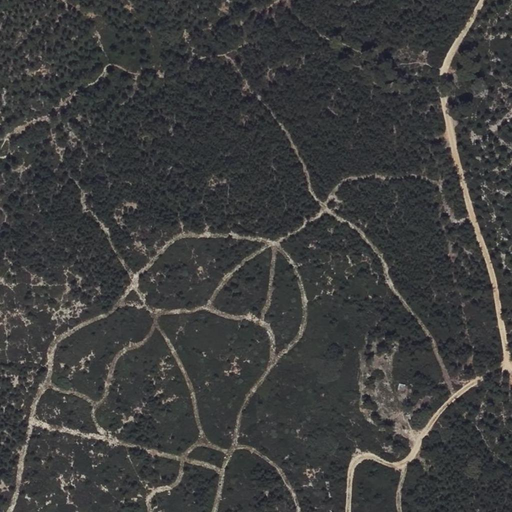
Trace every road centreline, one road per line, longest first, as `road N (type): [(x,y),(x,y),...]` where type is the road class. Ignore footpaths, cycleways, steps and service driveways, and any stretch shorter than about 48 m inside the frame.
road 1 (track): [(511,321),(453,131),(452,47),(482,0)]
road 2 (track): [(511,369),(448,402),(407,463),(352,460),(348,511)]
